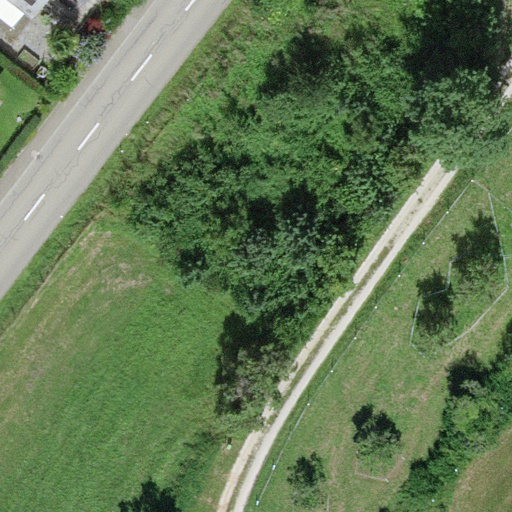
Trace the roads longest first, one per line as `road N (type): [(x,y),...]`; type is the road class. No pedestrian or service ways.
road 1 (track): [(511,74),(265,405),(224,511)]
road 2 (tertiary): [(193,0),(0,248)]
